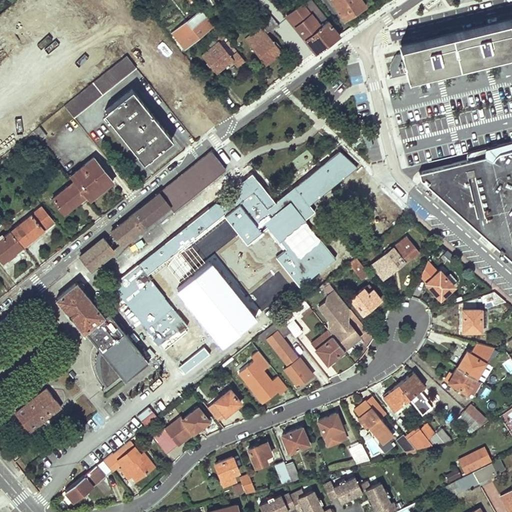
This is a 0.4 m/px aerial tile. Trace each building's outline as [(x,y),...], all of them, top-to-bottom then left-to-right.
[(340,36),(312,0),(309,0),(287,17),(315,53),(330,42),(340,36)] [(365,6),(361,0),(331,0),(344,19),(354,13),(365,6)] [(279,26),(271,16),(265,21),(266,24),(261,27),(246,39),(267,65),(279,55),(282,53),(267,34),(272,29),(273,31),(279,26)] [(511,22),(399,49),(408,81),(442,72),(500,58),(511,55),(511,22)] [(207,24),(206,23),(193,33),(189,28),(177,38),(187,49),(211,29),(210,28),(207,24)] [(219,42),(224,38),(219,30),(217,32),(216,30),(213,31),(216,35),(214,36),(219,42)] [(214,36),(213,35),(200,46),(205,53),(219,42),(214,36)] [(135,46),(128,36),(121,41),(129,51),(135,46)] [(245,61),(231,44),(227,48),(233,56),(232,57),(219,42),(205,53),(203,55),(217,72),(223,67),(232,60),(239,66),(245,61)] [(141,47),(139,45),(132,50),(136,55),(140,51),(138,49),(141,47)] [(136,68),(127,56),(70,101),(65,105),(74,118),(136,68)] [(154,63),(148,56),(137,64),(155,86),(162,80),(159,76),(150,66),(154,63)] [(162,74),(154,63),(150,66),(159,76),(162,74)] [(172,138),(132,89),(106,110),(146,160),(159,149),(172,138)] [(216,109),(204,94),(198,99),(202,103),(190,113),(206,133),(216,126),(207,116),(211,113),(216,109)] [(47,136),(40,126),(33,130),(38,137),(41,140),(47,136)] [(38,137),(33,130),(32,132),(26,137),(30,143),(38,137)] [(15,151),(13,147),(2,156),(5,159),(15,151)] [(511,149),(419,172),(420,178),(511,259),(511,149)] [(212,150),(160,192),(170,205),(174,211),(227,168),(212,150)] [(358,169),(340,151),(267,208),(242,229),(248,237),(260,228),(266,222),(287,249),(278,257),(300,284),(335,259),(320,242),(301,256),(286,238),(306,223),(316,215),(311,208),(358,169)] [(112,180),(94,158),(70,176),(74,181),(86,195),(89,199),(102,188),(112,180)] [(86,195),(74,181),(53,198),(64,213),(73,206),(86,195)] [(267,208),(259,199),(254,191),(249,195),(228,212),(242,229),(267,208)] [(112,230),(123,243),(170,205),(160,192),(112,230)] [(242,229),(228,212),(226,215),(239,232),(242,229)] [(44,229),(33,215),(11,231),(23,246),(33,238),(44,229)] [(306,223),(286,238),(301,256),(320,242),(306,223)] [(262,231),(260,228),(248,237),(250,240),(262,231)] [(248,237),(242,229),(239,232),(248,242),(250,240),(248,237)] [(23,246),(11,231),(0,239),(0,259),(2,262),(13,254),(23,246)] [(102,239),(80,257),(91,270),(97,266),(120,247),(109,233),(102,239)] [(418,252),(406,237),(372,264),(383,277),(391,271),(397,266),(398,267),(418,252)] [(454,256),(447,250),(444,253),(443,254),(451,260),(454,256)] [(369,273),(356,256),(350,262),(363,279),(369,273)] [(256,316),(212,261),(178,288),(183,294),(191,304),(222,344),(256,316)] [(162,293),(138,264),(114,284),(137,313),(162,293)] [(454,285),(439,269),(426,282),(433,290),(440,298),(454,285)] [(104,316),(77,282),(56,299),(65,310),(74,322),(75,322),(84,333),(86,331),(88,332),(87,333),(87,334),(86,334),(86,335),(86,336),(87,336),(87,337),(88,337),(88,338),(89,338),(90,338),(91,338),(91,337),(101,349),(102,350),(100,356),(99,361),(100,367),(101,374),(102,380),(107,386),(122,374),(144,357),(108,313),(104,316)] [(328,298),(317,306),(333,326),(328,330),(344,350),(350,344),(359,337),(347,322),(343,325),(341,322),(344,319),(341,314),(349,308),(333,288),(325,295),(328,298)] [(380,300),(372,289),(366,294),(361,290),(351,298),(363,314),(371,307),(380,300)] [(494,291),(483,295),(485,302),(486,302),(488,306),(505,300),(494,291)] [(165,297),(162,293),(137,313),(147,326),(168,308),(172,305),(165,297)] [(316,301),(310,293),(303,299),(309,307),(316,301)] [(191,304),(183,294),(180,297),(168,294),(165,297),(172,305),(168,308),(175,316),(191,304)] [(309,307),(303,299),(280,318),(285,325),(295,337),(301,331),(293,320),(301,313),(309,307)] [(301,313),(304,317),(312,311),(309,307),(301,313)] [(347,322),(349,308),(341,314),(344,319),(341,322),(343,325),(347,322)] [(481,309),(463,309),(463,321),(463,330),(481,331),(481,309)] [(295,337),(285,325),(280,330),(289,341),(295,337)] [(166,332),(162,326),(157,331),(161,336),(166,332)] [(328,330),(311,343),(327,363),(334,357),(344,350),(328,330)] [(313,374),(276,331),(266,340),(283,363),(281,366),(297,386),(305,380),(313,374)] [(22,354),(30,358),(37,345),(28,340),(22,354)] [(269,364),(258,350),(251,356),(253,360),(239,372),(262,402),(268,397),(276,391),(278,393),(286,387),(278,377),(272,382),(262,370),(269,364)] [(475,356),(470,352),(465,361),(462,359),(457,366),(475,377),(484,361),(483,360),(484,357),(477,353),(475,356)] [(122,374),(127,381),(149,363),(144,357),(122,374)] [(510,374),(511,372),(511,359),(511,358),(502,364),(510,374)] [(475,377),(457,366),(453,374),(455,376),(452,384),(466,392),(475,377)] [(422,383),(413,371),(407,376),(398,383),(409,398),(419,389),(418,387),(422,383)] [(409,398),(398,383),(390,390),(383,396),(392,407),(396,404),(398,406),(409,398)] [(47,388),(15,413),(22,422),(19,425),(26,434),(61,406),(47,388)] [(240,402),(230,389),(207,407),(217,420),(223,414),(224,415),(230,410),(240,402)] [(431,406),(425,399),(418,406),(423,413),(431,406)] [(392,433),(365,400),(360,404),(354,409),(360,416),(358,418),(364,426),(367,424),(381,442),(392,433)] [(484,417),(470,404),(465,410),(475,420),(478,423),(484,417)] [(208,420),(198,407),(183,419),(180,417),(164,428),(154,437),(167,453),(177,445),(187,437),(208,420)] [(475,420),(465,410),(457,418),(467,428),(475,420)] [(343,428),(337,413),(327,416),(318,420),(328,445),(340,440),(337,430),(343,428)] [(310,446),(302,427),(290,431),(282,435),(290,455),(310,446)] [(346,437),(343,428),(337,430),(340,440),(346,437)] [(443,442),(436,432),(428,438),(419,428),(405,438),(414,448),(428,444),(437,442),(438,443),(443,442)] [(405,438),(402,434),(396,440),(404,451),(414,448),(405,438)] [(140,453),(137,448),(130,440),(112,452),(103,460),(110,470),(118,464),(120,468),(126,476),(130,473),(132,475),(136,480),(144,473),(154,465),(142,451),(140,453)] [(271,453),(266,441),(257,445),(248,449),(255,466),(267,461),(266,455),(271,453)] [(369,460),(361,442),(350,448),(356,463),(369,460)] [(483,446),(457,458),(464,471),(489,459),(483,446)] [(238,471),(232,456),(215,463),(223,484),(235,479),(232,473),(238,471)] [(110,470),(103,460),(96,466),(84,476),(65,491),(61,495),(64,499),(69,495),(73,500),(94,483),(110,470)] [(285,464),(284,461),(275,465),(282,482),(291,479),(285,464)] [(299,477),(293,462),(285,464),(291,479),(299,477)] [(497,473),(491,462),(473,471),(479,482),(497,473)] [(450,480),(460,475),(457,469),(447,474),(450,480)] [(479,482),(473,471),(444,486),(449,497),(461,491),(462,492),(479,482)] [(254,488),(248,474),(242,476),(244,481),(246,488),(248,491),(254,488)] [(331,480),(324,484),(330,498),(337,494),(340,501),(348,497),(347,495),(351,493),(352,495),(362,490),(358,483),(359,483),(355,476),(346,480),(345,478),(340,480),(341,483),(334,486),(331,480)] [(359,483),(358,483),(362,490),(365,488),(370,498),(372,497),(374,501),(372,502),(376,510),(379,508),(380,511),(388,511),(397,508),(393,500),(390,502),(387,495),(389,494),(387,489),(384,490),(380,481),(370,486),(366,479),(359,483)] [(246,488),(244,481),(233,486),(235,492),(246,488)] [(302,488),(290,494),(292,499),(305,493),(302,488)] [(305,510),(306,511),(331,511),(329,507),(323,510),(320,503),(323,502),(320,497),(318,498),(313,489),(305,493),(292,499),(296,506),(297,509),(303,506),(305,505),(307,509),(305,510)] [(511,489),(501,495),(510,511),(511,511),(511,489)] [(269,500),(259,504),(263,511),(276,511),(280,510),(280,511),(282,511),(288,509),(288,510),(296,506),(292,499),(290,494),(289,492),(282,495),(281,494),(274,497),(273,495),(267,498),(269,500)] [(374,511),(370,503),(362,507),(364,511),(374,511)]
